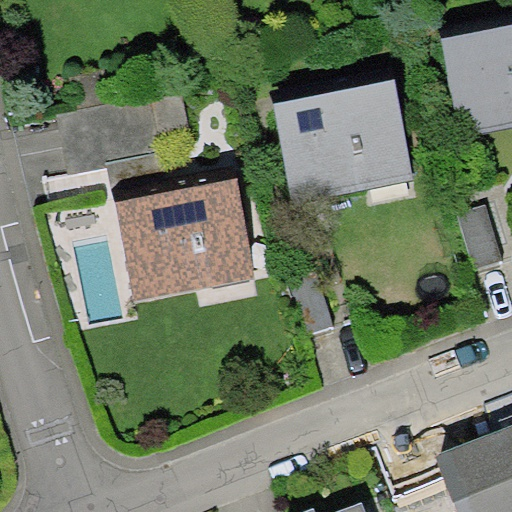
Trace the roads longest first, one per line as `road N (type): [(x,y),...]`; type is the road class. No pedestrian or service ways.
road 1 (residential): [(511,353),(116,511)]
road 2 (residential): [(0,301),(67,511)]
